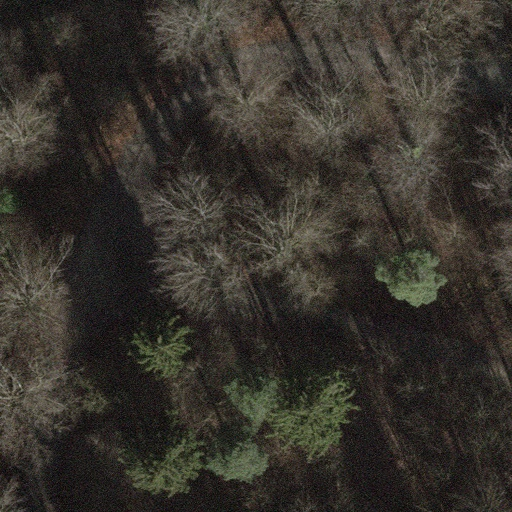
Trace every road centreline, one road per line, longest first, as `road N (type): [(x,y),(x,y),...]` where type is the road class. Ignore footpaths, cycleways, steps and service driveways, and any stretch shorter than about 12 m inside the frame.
road 1 (track): [(511,86),(294,67),(230,75),(200,90),(147,144),(101,238)]
road 2 (track): [(101,238),(209,282),(511,377)]
road 3 (track): [(101,238),(62,372),(43,511)]
